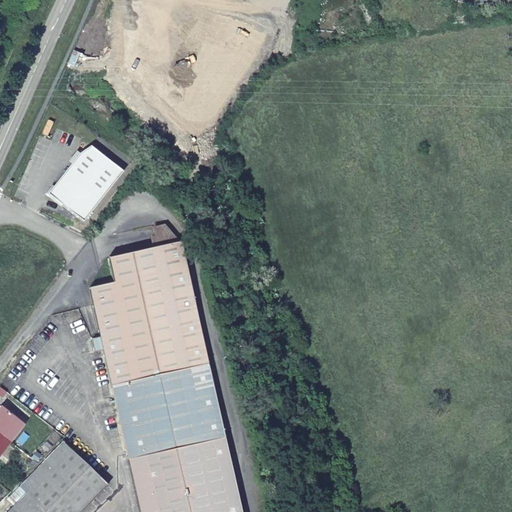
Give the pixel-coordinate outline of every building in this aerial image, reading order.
[(56,201),(86,225),(126,175),(93,149),(82,157),(55,191),(56,201)] [(90,292),(100,341),(91,343),(95,356),(103,354),(129,469),(138,511),(239,511),(182,247),(110,262),(115,287),(90,292)] [(10,420),(0,412),(0,437),(10,445),(21,427),(10,420)] [(0,459),(10,445),(0,437),(0,459)] [(13,511),(88,511),(109,492),(65,447),(19,491),(27,499),(13,511)]
